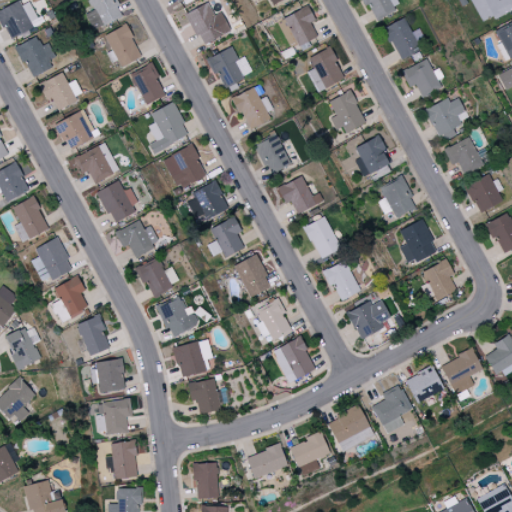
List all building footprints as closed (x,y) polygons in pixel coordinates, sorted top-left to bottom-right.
[(123,16),(114,0),(86,0),(92,11),(85,15),(92,31),(123,16)] [(374,19),(399,9),(394,0),(359,0),(363,7),(368,4),(374,19)] [(469,0),(481,22),(491,17),(493,20),(511,10),(511,0),(497,0),(496,0),(469,0)] [(29,3),(20,6),(19,2),(0,9),(0,23),(7,40),(33,29),(30,22),(36,20),(29,3)] [(220,13),(213,16),(207,3),(185,14),(200,46),(229,32),(220,13)] [(313,22),(308,8),(277,20),(288,50),(316,39),(310,23),(313,22)] [(398,61),(419,51),(402,18),(382,29),(398,61)] [(511,56),(511,22),(493,29),(499,44),(497,45),(502,60),(511,56)] [(110,64),(117,61),(120,67),(140,59),(126,25),(103,35),(110,52),(106,53),(110,64)] [(30,79),(51,69),(48,61),(54,58),(48,45),(41,48),(36,37),(15,47),(30,79)] [(223,89),(252,74),(243,57),(237,60),(231,47),(207,59),(223,89)] [(312,69),(306,73),(316,93),(343,79),(327,48),(307,59),(312,69)] [(440,88),(424,59),(399,72),(408,88),(414,85),(421,98),(440,88)] [(129,73),(142,106),(165,96),(151,64),(129,73)] [(511,67),(496,75),(504,91),(511,87),(511,67)] [(44,101),(51,98),(57,111),(76,102),(73,97),(80,93),(74,81),(66,84),(61,73),(37,85),(44,101)] [(265,97),(259,100),(252,88),(232,99),(249,131),(270,120),(266,113),(271,110),(265,97)] [(329,119),(335,131),(341,128),(344,134),(365,124),(349,91),(328,102),(335,116),(329,119)] [(456,99),(448,103),(446,99),(424,109),(439,142),(462,131),(458,121),(465,118),(456,99)] [(155,142),(148,145),(153,154),(188,136),(171,103),(149,114),(154,123),(147,127),(155,142)] [(67,151),(95,138),(82,110),(54,124),(67,151)] [(288,167),(277,136),(254,144),(265,175),(288,167)] [(353,147),(358,159),(354,161),(360,176),(389,166),(379,138),(353,147)] [(442,148),(449,166),(457,163),(461,175),(480,168),(469,138),(442,148)] [(0,159),(8,156),(0,139),(0,159)] [(80,174),(86,171),(93,185),(118,172),(103,143),(72,159),(80,174)] [(162,159),(177,191),(206,177),(191,146),(162,159)] [(28,192),(15,163),(0,169),(0,192),(5,203),(28,192)] [(464,186),(477,214),(500,203),(488,175),(464,186)] [(284,204),(290,202),(295,214),(322,203),(318,193),(310,197),(301,177),(277,187),(284,204)] [(391,211),(393,217),(414,209),(402,179),(378,188),(383,200),(378,202),(383,215),(391,211)] [(95,193),(112,225),(134,213),(131,206),(136,203),(129,189),(123,192),(117,181),(95,193)] [(196,223),(227,210),(215,182),(190,193),(193,200),(187,203),(196,223)] [(48,230),(33,197),(11,207),(19,224),(13,227),(20,243),(48,230)] [(511,249),(511,226),(511,227),(506,214),(486,222),(499,254),(511,249)] [(317,260),(339,251),(325,217),(303,226),(317,260)] [(214,242),(206,246),(211,257),(221,252),(224,258),(243,249),(236,234),(240,232),(233,218),(209,229),(214,242)] [(404,245),(398,248),(407,266),(435,253),(430,242),(431,241),(421,220),(398,231),(404,245)] [(121,249),(128,246),(134,259),(153,250),(150,244),(157,241),(150,226),(142,230),(138,221),(113,233),(121,249)] [(37,258),(30,261),(41,284),(71,270),(56,238),(33,250),(37,258)] [(233,266),(248,298),(270,288),(255,255),(233,266)] [(179,285),(171,268),(162,272),(156,259),(134,270),(140,284),(145,282),(152,297),(179,285)] [(339,302),(363,290),(354,272),(351,274),(343,260),(323,272),(339,302)] [(426,300),(433,296),(435,301),(455,291),(448,277),(452,275),(445,260),(421,272),(426,284),(420,287),(426,300)] [(84,292),(76,277),(53,289),(68,318),(87,308),(79,294),(84,292)] [(0,326),(3,328),(14,309),(5,303),(10,296),(0,290),(0,326)] [(156,308),(169,339),(198,326),(190,307),(184,309),(179,297),(156,308)] [(262,338),(268,335),(272,342),(292,330),(273,299),(253,311),(260,322),(255,325),(262,338)] [(380,331),(377,322),(388,317),(381,301),(370,306),(368,303),(346,313),(358,340),(380,331)] [(75,324),(87,357),(109,349),(97,317),(75,324)] [(17,369),(39,360),(25,328),(4,337),(17,369)] [(496,351),(484,357),(493,374),(511,364),(511,341),(508,335),(492,344),(496,351)] [(272,350),(286,383),(314,372),(300,338),(272,350)] [(179,378),(208,371),(205,360),(211,359),(206,340),(172,348),(179,378)] [(439,367),(455,396),(473,386),(468,377),(482,370),(471,349),(439,367)] [(90,364),(93,384),(97,384),(99,394),(125,390),(120,359),(90,364)] [(404,381),(416,404),(443,390),(431,366),(404,381)] [(34,395),(18,378),(0,395),(0,411),(8,420),(34,395)] [(198,415),(219,410),(213,379),(186,384),(190,402),(195,401),(198,415)] [(383,400),(370,408),(385,435),(403,425),(398,417),(411,410),(397,386),(380,395),(383,400)] [(94,404),(97,432),(104,432),(104,435),(126,433),(124,418),(130,417),(129,400),(94,404)] [(336,444),(368,428),(357,406),(325,423),(336,444)] [(288,447),(301,477),(319,469),(316,461),(330,455),(320,433),(288,447)] [(109,443),(110,457),(103,458),(105,472),(112,471),(113,480),(136,479),(134,441),(109,443)] [(0,447),(0,481),(19,472),(6,445),(0,447)] [(244,458),(253,480),(287,467),(278,445),(244,458)] [(217,499),(216,463),(193,464),(194,499),(217,499)] [(63,511),(59,492),(50,494),(47,481),(22,487),(28,511),(31,511),(63,511)] [(511,511),(511,502),(505,485),(475,497),(481,511),(511,511)] [(106,505),(105,511),(137,511),(137,505),(141,505),(141,489),(114,489),(114,504),(106,505)] [(471,511),(465,499),(455,504),(453,499),(443,504),(446,510),(440,511),(471,511)]
